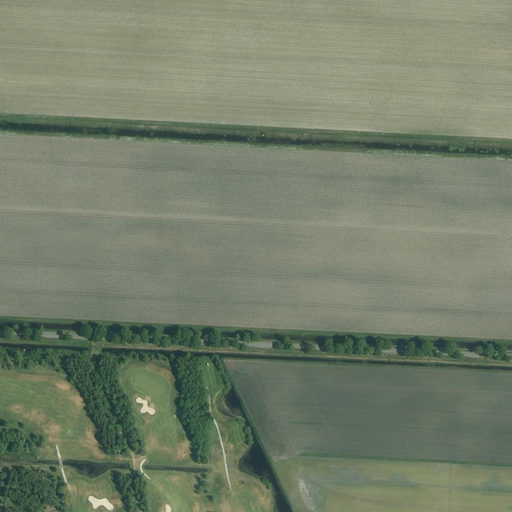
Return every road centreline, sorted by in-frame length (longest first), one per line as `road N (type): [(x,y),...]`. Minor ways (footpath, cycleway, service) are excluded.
road 1 (track): [(511,160),(0,131)]
road 2 (tertiary): [(511,355),(0,332)]
